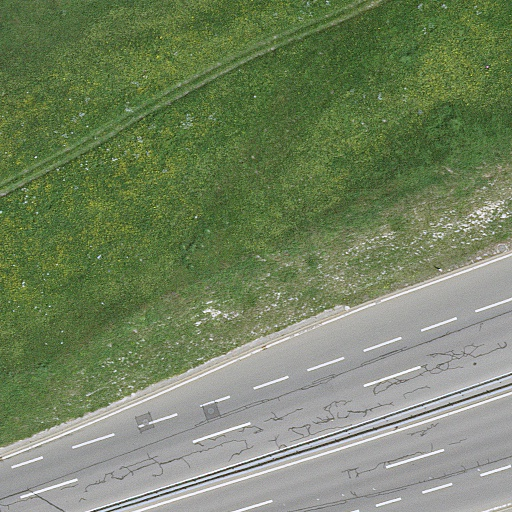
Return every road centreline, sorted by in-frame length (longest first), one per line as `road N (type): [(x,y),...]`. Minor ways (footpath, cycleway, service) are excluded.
road 1 (primary): [(511,338),(0,503)]
road 2 (motorway): [(236,511),(511,422)]
road 3 (primary): [(253,511),(511,455)]
